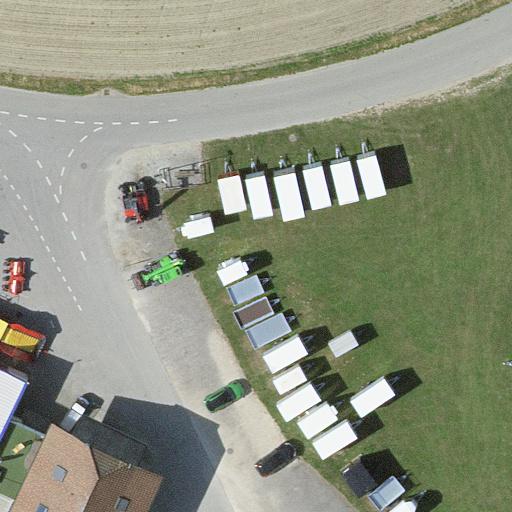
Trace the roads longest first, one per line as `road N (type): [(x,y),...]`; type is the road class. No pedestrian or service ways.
road 1 (tertiary): [(511,28),(373,80),(261,105),(116,123),(46,120)]
road 2 (unclassified): [(183,511),(183,471),(57,194),(46,120)]
